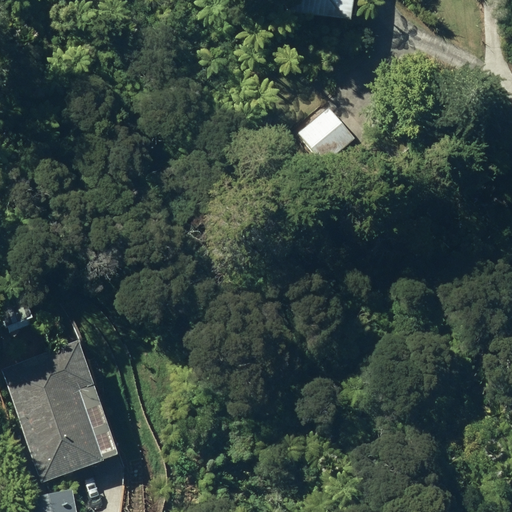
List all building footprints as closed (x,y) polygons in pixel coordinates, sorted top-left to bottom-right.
[(291,0),(289,13),(348,20),(350,0),(291,0)] [(297,133),(322,164),(354,139),(329,108),(297,133)] [(366,128),(391,161),(412,145),(386,112),(366,128)] [(15,298),(0,306),(0,319),(9,337),(29,326),(15,298)] [(0,373),(0,376),(38,489),(99,468),(75,396),(88,391),(74,348),(0,373)] [(23,500),(25,511),(74,511),(71,491),(23,500)]
